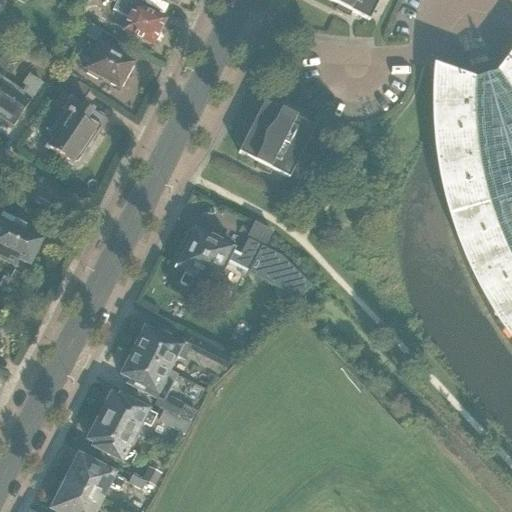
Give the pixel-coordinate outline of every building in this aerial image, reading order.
[(126,0),(108,0),(116,3),(112,10),(129,19),(123,31),(152,45),(154,42),(157,41),(159,36),(158,33),(164,21),(125,2),(126,0)] [(342,15),(349,0),(326,0),(338,6),(335,11),(342,15)] [(369,21),(379,0),(349,0),(342,15),(349,18),(351,13),(369,21)] [(0,38),(9,45),(16,35),(0,24),(0,38)] [(121,91),(129,76),(126,75),(132,65),(121,59),(124,53),(104,42),(87,72),(121,91)] [(0,89),(5,83),(23,56),(9,47),(0,60),(0,89)] [(511,57),(500,74),(478,80),(437,66),(435,101),(437,137),(441,173),(449,208),(460,242),(474,275),(491,306),(510,336),(511,338),(511,57)] [(0,89),(0,117),(13,127),(30,102),(42,110),(52,95),(41,87),(42,84),(28,74),(17,91),(5,83),(0,89)] [(83,102),(90,91),(66,75),(59,85),(83,102)] [(85,150),(100,128),(104,122),(96,116),(62,93),(53,106),(61,111),(47,132),(46,131),(45,133),(46,134),(45,135),(45,137),(44,138),(44,140),(44,142),(45,142),(45,144),(46,145),(47,146),(48,148),(47,149),(70,165),(72,165),(73,166),(74,166),(76,165),(78,164),(79,163),(80,161),(81,160),(81,159),(81,158),(81,157),(80,156),(80,155),(79,154),(79,153),(77,152),(81,147),(85,150)] [(277,142),(293,111),(286,107),(283,113),(264,103),(251,128),(277,142)] [(277,142),(301,154),(314,128),(297,120),(300,114),(293,111),(277,142)] [(262,172),(277,142),(251,128),(238,154),(258,164),(255,169),(262,172)] [(289,179),(301,154),(277,142),(262,172),(269,176),(271,171),(289,179)] [(0,258),(16,266),(19,260),(28,265),(40,242),(31,237),(35,231),(28,227),(28,228),(0,214),(0,258)] [(265,246),(271,233),(254,224),(248,237),(265,246)] [(227,264),(263,284),(266,279),(301,298),(308,285),(280,257),(247,239),(239,254),(234,252),(234,251),(194,231),(182,255),(179,256),(173,267),(185,273),(179,284),(196,293),(201,282),(211,286),(218,273),(221,275),(227,264)] [(131,353),(168,371),(175,357),(184,361),(190,349),(199,354),(204,344),(184,333),(179,343),(154,330),(152,334),(143,330),(131,353)] [(161,385),(168,371),(131,353),(120,375),(129,380),(127,384),(163,402),(170,390),(161,385)] [(97,418),(132,436),(139,423),(148,427),(154,416),(116,396),(115,400),(109,396),(97,418)] [(171,427),(175,418),(163,412),(159,420),(171,427)] [(125,450),(132,436),(97,418),(86,440),(92,443),(90,447),(128,466),(134,454),(125,450)] [(64,483),(99,501),(107,486),(119,492),(124,482),(78,458),(74,467),(71,469),(64,483)] [(141,482),(145,484),(153,487),(159,475),(148,469),(141,481),(141,482)] [(141,482),(141,481),(132,477),(128,484),(141,491),(145,484),(141,482)] [(93,511),(99,501),(64,483),(56,498),(56,501),(52,510),(55,511),(93,511)]
